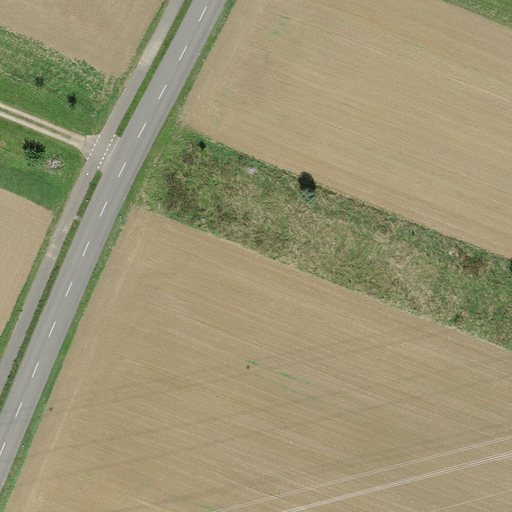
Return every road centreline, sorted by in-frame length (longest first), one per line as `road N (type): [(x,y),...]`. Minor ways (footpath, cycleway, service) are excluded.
road 1 (tertiary): [(208,0),(123,162),(0,452)]
road 2 (track): [(0,113),(123,162)]
